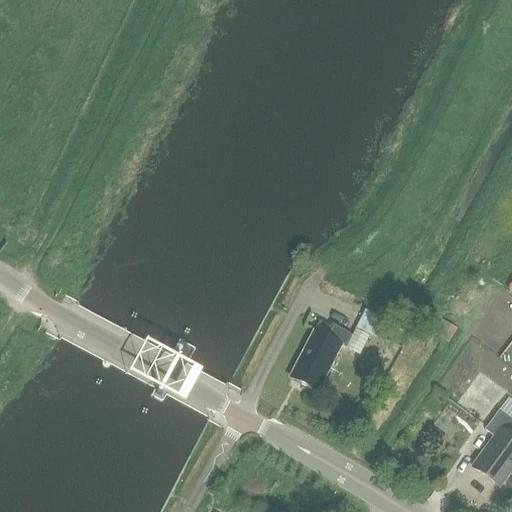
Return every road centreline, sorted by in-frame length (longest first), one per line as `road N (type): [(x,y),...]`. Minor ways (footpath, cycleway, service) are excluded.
road 1 (secondary): [(241,418),(67,324),(0,278)]
road 2 (secondary): [(402,511),(241,418)]
